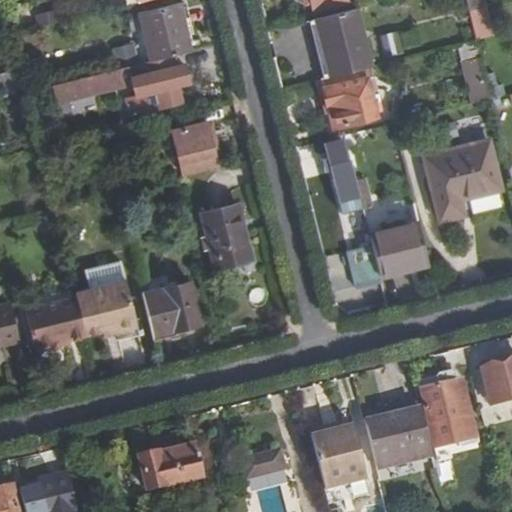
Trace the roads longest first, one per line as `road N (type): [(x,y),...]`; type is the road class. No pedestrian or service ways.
road 1 (residential): [(320,348),(234,0)]
road 2 (residential): [(320,348),(0,428)]
road 3 (residential): [(511,303),(320,348)]
